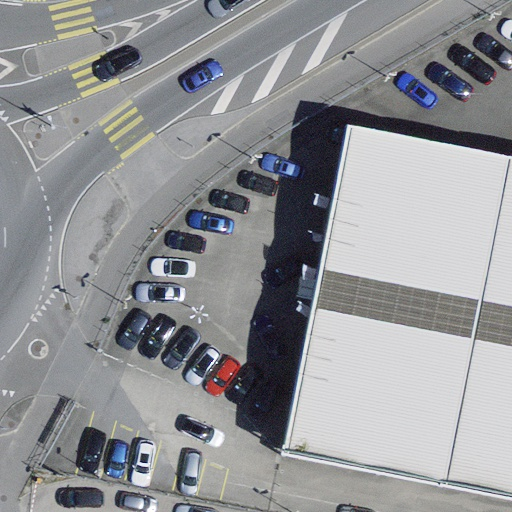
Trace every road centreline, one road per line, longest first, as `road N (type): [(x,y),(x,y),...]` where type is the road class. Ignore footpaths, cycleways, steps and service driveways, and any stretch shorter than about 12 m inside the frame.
road 1 (secondary): [(6,293),(218,107),(397,0)]
road 2 (secondary): [(217,0),(128,55),(0,94)]
road 3 (residential): [(133,0),(100,12),(0,16)]
